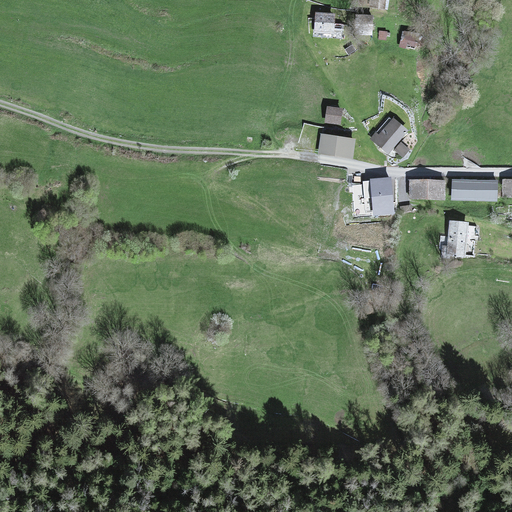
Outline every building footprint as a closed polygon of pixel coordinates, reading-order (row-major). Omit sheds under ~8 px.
[(387,0),(371,0),(370,6),(386,9),(387,0)] [(334,14),(316,13),(315,36),(342,37),(342,26),(334,26),(334,14)] [(372,16),(356,15),(356,34),(371,34),(372,16)] [(419,34),(403,31),(400,47),(405,48),(406,45),(416,47),(419,34)] [(355,50),(352,45),(346,50),(348,54),(355,50)] [(341,109),(327,107),(325,122),(339,124),(341,109)] [(407,131),(393,119),(379,136),(376,133),(371,139),(388,153),(407,131)] [(354,140),(322,135),(319,153),(352,158),(354,140)] [(408,150),(401,143),(395,150),(403,156),(408,150)] [(390,178),(371,180),(374,214),(393,212),(390,178)] [(497,181),(453,180),(452,199),(496,200),(497,181)] [(511,180),(503,180),(503,197),(511,196),(511,180)] [(444,181),(410,181),(410,199),(444,199),(444,181)] [(468,223),(450,221),(447,255),(464,257),(468,223)]
